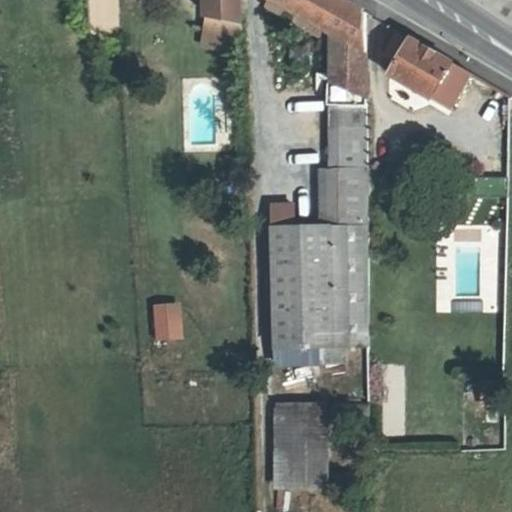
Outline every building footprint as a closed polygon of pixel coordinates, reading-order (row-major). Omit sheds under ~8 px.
[(208,0),(209,32),(244,32),(242,0),(208,0)] [(333,34),(274,0),(268,0),(266,5),(333,44),(333,34)] [(330,106),(330,170),(317,171),(318,224),(291,226),(290,205),(268,205),(273,357),(294,355),(293,348),(370,344),(369,223),(364,223),(365,13),(342,0),(274,0),(333,34),(333,44),(333,86),(325,86),(324,107),(330,106)] [(397,60),(390,73),(451,110),(472,73),(393,28),(380,50),(397,60)] [(304,105),(324,107),(325,86),(304,86),(304,105)] [(495,193),(503,175),(481,165),(473,182),(495,193)] [(184,406),(213,407),(213,383),(185,383),(184,406)] [(483,425),(498,423),(495,405),(480,408),(483,425)] [(321,406),(274,407),(276,479),(316,478),(315,446),(323,446),(321,406)]
